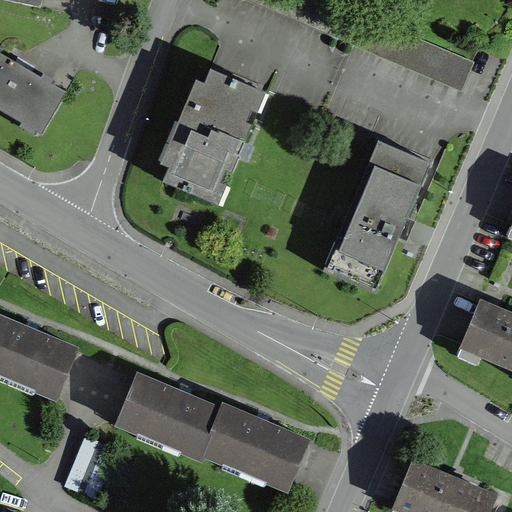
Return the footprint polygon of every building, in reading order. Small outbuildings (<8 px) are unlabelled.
[(41,0),(0,0),(0,4),(39,13),(41,0)] [(344,6),(328,0),(248,0),(332,34),(344,6)] [(474,61),(366,15),(354,44),(461,90),(474,61)] [(62,93),(0,56),(0,121),(34,143),(62,93)] [(259,98),(204,74),(198,92),(189,87),(156,169),(163,173),(157,188),(215,212),(241,145),(259,98)] [(431,162),(376,138),(323,272),(376,293),(399,239),(431,162)] [(511,375),(511,317),(476,303),(455,352),(511,375)] [(78,350),(0,318),(0,382),(55,405),(78,350)] [(219,414),(131,380),(110,432),(199,466),(201,460),(219,414)] [(222,406),(219,414),(201,460),(287,493),(308,439),(222,406)] [(69,485),(100,497),(120,448),(88,436),(69,485)] [(492,511),(496,504),(449,486),(411,471),(395,511),(492,511)]
